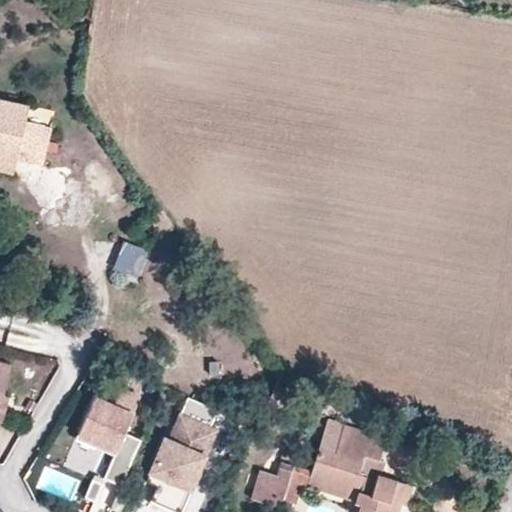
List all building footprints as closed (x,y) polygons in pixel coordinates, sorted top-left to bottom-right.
[(50,127),(25,121),(28,106),(0,99),(0,154),(16,158),(42,164),(50,127)] [(16,158),(0,154),(0,172),(12,175),(16,158)] [(175,228),(161,208),(148,216),(162,237),(175,228)] [(0,404),(2,395),(10,364),(0,361),(0,404)] [(124,432),(139,397),(119,388),(111,405),(92,397),(77,433),(96,441),(94,447),(114,455),(104,477),(120,485),(140,439),(124,432)] [(0,421),(3,422),(9,397),(2,395),(0,404),(0,421)] [(174,510),(209,429),(205,427),(213,408),(183,395),(164,439),(162,438),(144,480),(153,484),(147,498),(174,510)] [(335,453),(344,425),(327,420),(319,447),(335,453)] [(397,511),(400,505),(407,484),(381,476),(375,474),(380,460),(386,440),(344,425),(335,453),(319,447),(310,476),(358,491),(355,502),(360,503),(357,511),(397,511)] [(96,441),(77,433),(74,438),(94,447),(96,441)] [(64,463),(87,474),(94,459),(71,448),(64,463)] [(381,476),(385,462),(380,460),(375,474),(381,476)] [(292,470),(293,465),(281,462),(276,475),(261,470),(252,499),(274,506),(276,498),(282,500),(292,470)] [(358,491),(310,476),(292,470),(282,500),(296,505),(302,485),(355,502),(358,491)] [(406,506),(412,486),(407,484),(400,505),(406,506)] [(122,505),(128,491),(119,487),(113,501),(122,505)]
